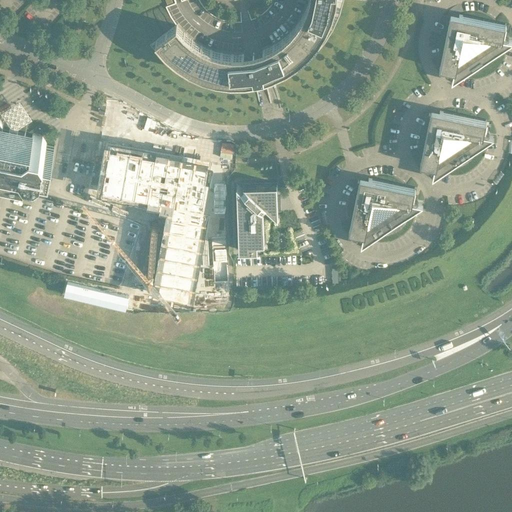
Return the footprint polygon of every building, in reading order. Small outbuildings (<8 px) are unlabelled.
[(273,0),(271,4),(267,8),(262,12),(257,16),(251,18),(246,20),(241,21),(234,21),(228,20),(222,19),(217,16),(212,13),(207,9),(203,5),(200,0),(180,0),(178,1),(166,6),(171,16),(176,24),(150,45),(160,57),(172,67),(185,75),(200,82),(215,86),(230,88),(246,88),(255,86),(267,84),(276,81),(290,74),(303,65),(315,55),(325,43),(333,30),(339,16),(344,1),(343,0),(273,0)] [(451,12),(440,67),(439,67),(453,70),(451,81),(511,40),(511,39),(503,38),(505,23),(451,12)] [(431,108),(420,163),(434,166),(432,177),(494,136),(483,134),(486,119),(485,119),(431,108)] [(0,160),(27,166),(27,163),(28,162),(37,164),(43,160),(51,161),(55,145),(46,143),(42,137),(33,135),(33,134),(34,131),(18,128),(18,127),(18,126),(19,122),(12,121),(11,126),(11,127),(3,125),(3,124),(0,119),(0,160)] [(103,188),(100,205),(155,229),(145,287),(201,297),(238,296),(230,170),(216,167),(209,206),(208,206),(213,180),(210,180),(212,167),(174,160),(117,150),(110,189),(103,188)] [(414,187),(368,178),(360,176),(349,230),(348,231),(363,234),(361,244),(423,203),(412,201),(415,187),(414,187)] [(278,217),(277,183),(244,184),(244,185),(241,188),(236,184),(239,249),(258,249),(258,248),(257,242),(264,242),(263,212),(266,212),(269,208),(278,217)]
